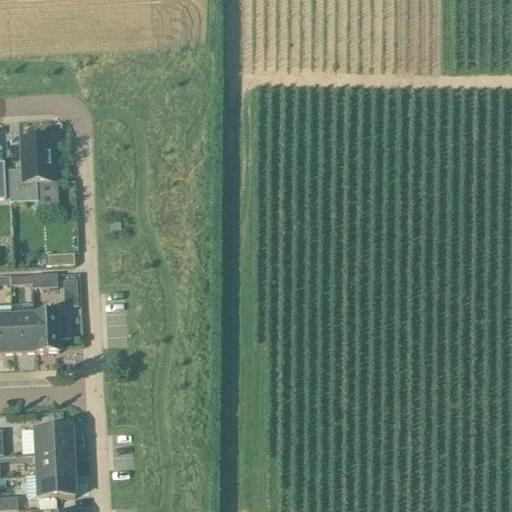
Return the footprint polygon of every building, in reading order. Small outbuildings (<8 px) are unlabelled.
[(20,174),(8,174),(10,206),(37,205),(36,186),(51,186),(49,142),(19,143),(20,174)] [(74,256),(46,258),(46,270),(74,268),(74,256)] [(56,277),(31,279),(32,292),(57,291),(57,278),(56,277)] [(10,280),(11,291),(22,290),(22,279),(10,280)] [(0,291),(11,291),(10,280),(0,280),(0,291)] [(77,293),(76,283),(63,284),(63,294),(77,293)] [(57,319),(33,320),(35,357),(58,355),(58,342),(69,342),(68,319),(57,320),(57,319)] [(12,321),(11,321),(13,358),(35,357),(33,320),(12,321)] [(11,321),(0,321),(0,358),(13,358),(11,321)] [(34,434),(35,457),(72,455),(70,431),(69,431),(69,432),(34,434)] [(73,477),(72,455),(35,457),(37,479),(50,478),(73,477)] [(37,501),(38,503),(74,501),(73,478),(73,477),(50,478),(37,479),(36,479),(26,479),(27,499),(30,501),(37,501)] [(0,511),(17,511),(17,501),(0,501),(0,511)]
